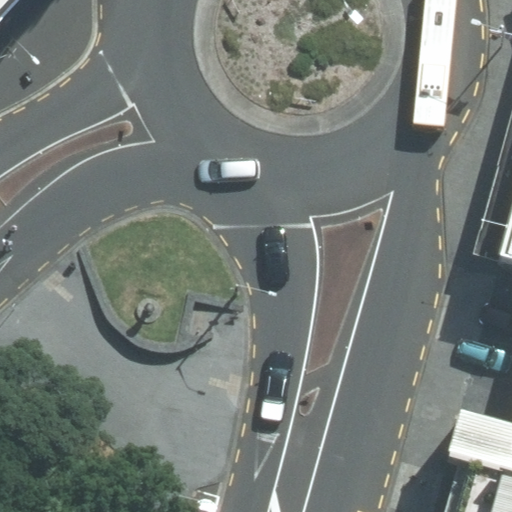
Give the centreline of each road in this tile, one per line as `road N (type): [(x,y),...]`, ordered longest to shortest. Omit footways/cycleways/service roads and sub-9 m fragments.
road 1 (secondary): [(419,132),(393,319),(290,511)]
road 2 (secondary): [(278,511),(284,278),(275,182)]
road 3 (secondary): [(201,147),(118,176),(0,234)]
road 4 (secondary): [(0,150),(148,56)]
road 5 (secondary): [(419,132),(353,175),(275,182)]
road 6 (secondary): [(455,0),(457,56),(419,132)]
